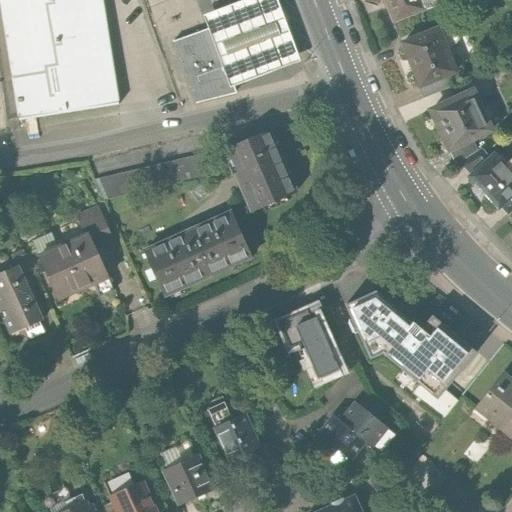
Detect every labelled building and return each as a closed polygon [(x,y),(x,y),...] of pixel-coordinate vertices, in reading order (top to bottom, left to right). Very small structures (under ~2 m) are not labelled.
[(0,0),(19,121),(36,118),(118,105),(101,0),(0,0)] [(246,0),(204,16),(229,88),(282,68),(300,61),(277,0),(246,0)] [(385,0),(393,21),(424,9),(447,0),(446,0),(385,0)] [(447,0),(424,9),(429,21),(451,12),(447,0)] [(452,23),(438,29),(447,53),(451,51),(459,40),(452,23)] [(196,103),(234,94),(230,84),(231,81),(229,75),(226,74),(209,29),(173,42),(196,103)] [(438,29),(402,44),(420,87),(447,76),(455,72),(447,53),(438,29)] [(452,87),(447,76),(420,87),(418,87),(422,99),(452,87)] [(473,91),(431,111),(449,151),(472,140),(491,131),(480,107),(473,91)] [(493,101),(480,107),(491,131),(493,130),(495,128),(497,126),(499,123),(499,120),(499,116),(499,114),(493,101)] [(252,212),(295,194),(268,132),(226,150),(233,166),(252,212)] [(472,140),(449,151),(449,152),(455,165),(459,163),(477,151),(472,140)] [(477,151),(459,163),(471,176),(490,158),(481,149),(477,151)] [(494,155),(490,158),(471,176),(469,177),(498,208),(499,207),(507,216),(511,211),(511,158),(508,162),(500,153),(496,156),(494,155)] [(206,155),(95,181),(104,201),(211,175),(206,155)] [(76,215),(86,237),(89,235),(96,250),(113,242),(97,206),(76,215)] [(144,254),(164,297),(251,257),(231,214),(208,225),(144,254)] [(44,253),(60,248),(55,234),(40,239),(44,253)] [(86,237),(39,258),(58,300),(94,284),(100,298),(114,291),(96,250),(89,235),(86,237)] [(11,256),(15,267),(17,266),(21,277),(32,272),(23,251),(11,256)] [(15,267),(0,273),(0,313),(10,335),(24,329),(29,340),(44,333),(39,322),(41,321),(33,304),(23,280),(21,277),(17,266),(15,267)] [(376,292),(345,306),(370,360),(382,355),(437,400),(453,382),(476,353),(432,316),(421,329),(376,292)] [(316,383),(343,372),(344,372),(331,342),(329,338),(323,326),(316,329),(313,323),(310,316),(307,310),(278,323),(289,349),(299,345),(316,383)] [(341,338),(331,342),(344,372),(343,372),(345,375),(356,370),(341,338)] [(511,382),(502,375),(474,409),(511,439),(511,382)] [(366,396),(358,405),(377,420),(384,411),(366,396)] [(206,410),(215,429),(231,422),(222,403),(206,410)] [(355,403),(341,422),(365,441),(372,447),(387,428),(377,420),(358,405),(355,403)] [(334,416),(319,435),(350,459),(365,441),(341,422),(334,416)] [(215,429),(212,430),(226,463),(258,449),(244,417),(231,422),(215,429)] [(319,435),(311,444),(337,465),(350,459),(319,435)] [(197,457),(162,473),(178,508),(212,492),(197,457)] [(109,495),(116,511),(156,511),(142,480),(109,495)] [(438,511),(446,502),(427,488),(414,505),(422,511),(438,511)] [(361,511),(353,494),(312,511),(361,511)] [(91,511),(87,501),(61,511),(91,511)]
